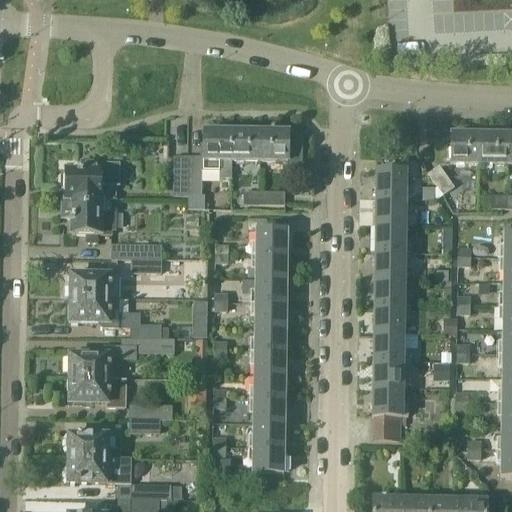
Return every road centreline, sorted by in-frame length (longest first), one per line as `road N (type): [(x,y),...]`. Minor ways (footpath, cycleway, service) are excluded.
road 1 (residential): [(6,511),(15,122),(25,115),(82,118),(97,105),(103,31)]
road 2 (residential): [(336,511),(343,86)]
road 3 (residential): [(103,31),(267,58),(343,86)]
road 4 (residential): [(343,86),(511,104)]
